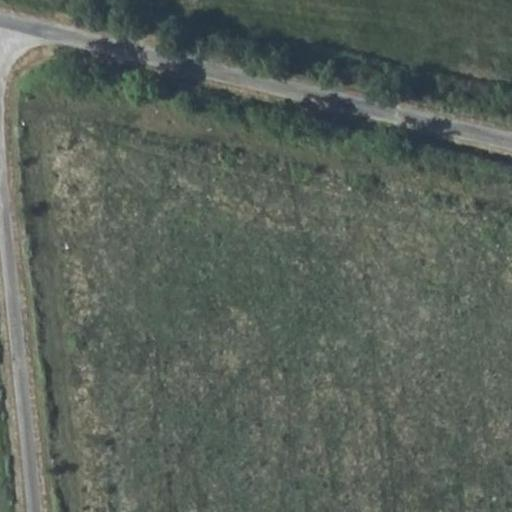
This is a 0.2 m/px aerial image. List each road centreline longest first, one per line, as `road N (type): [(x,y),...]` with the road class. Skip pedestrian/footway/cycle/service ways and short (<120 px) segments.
road 1 (unclassified): [(0,19),(511,133)]
road 2 (track): [(0,104),(62,106),(511,201)]
road 3 (track): [(74,511),(30,103)]
road 4 (unclassified): [(0,199),(30,511)]
